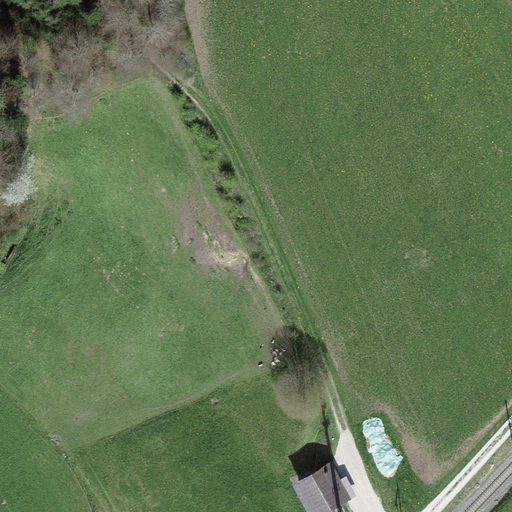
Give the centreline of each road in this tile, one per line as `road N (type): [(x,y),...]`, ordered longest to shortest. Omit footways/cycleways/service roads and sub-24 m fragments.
road 1 (track): [(369,511),(327,378),(232,151),(203,106),(106,0)]
road 2 (track): [(430,511),(511,422)]
